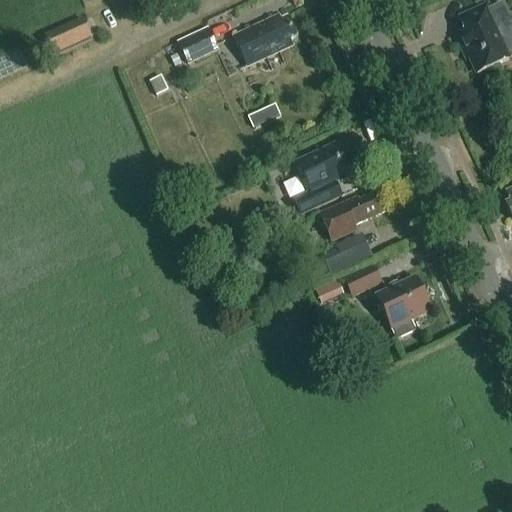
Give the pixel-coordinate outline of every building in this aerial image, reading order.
[(465,51),(477,75),(508,61),(490,21),(493,20),(487,5),(462,17),(468,31),(454,37),(462,53),(465,51)] [(289,41),(295,39),(286,19),(280,22),(278,17),(232,38),(246,68),(292,47),(289,41)] [(72,47),(64,29),(46,37),(54,55),(72,47)] [(217,54),(206,31),(176,45),(187,68),(217,54)] [(168,93),(160,78),(149,84),(156,98),(168,93)] [(280,117),(276,107),(264,112),(269,123),(280,117)] [(341,174),(357,166),(345,142),(296,165),(310,194),(293,203),(299,217),(340,198),(334,184),(343,180),(341,174)] [(294,198),(308,191),(301,177),(287,183),(294,198)] [(349,229),(384,213),(377,195),(358,203),(356,199),(318,215),(330,242),(351,233),(349,229)] [(371,259),(360,236),(319,255),(322,261),(312,266),(316,273),(313,274),(318,284),(371,259)] [(344,284),(351,298),(382,283),(375,269),(344,284)] [(410,322),(430,313),(414,279),(375,298),(396,342),(415,333),(410,322)] [(342,295),(337,282),(316,292),(322,305),(342,295)]
